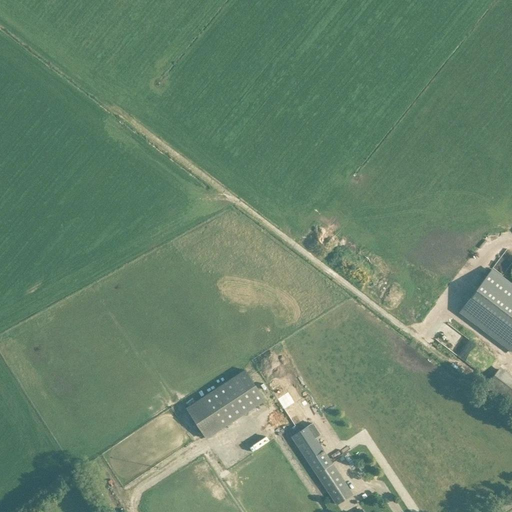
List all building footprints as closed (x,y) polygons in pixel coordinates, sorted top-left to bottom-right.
[(511,285),(491,270),(460,310),(511,349),(511,285)] [(484,386),(511,407),(511,376),(499,367),(484,386)] [(186,408),(206,438),(264,400),(245,370),(186,408)] [(265,380),(259,383),(268,396),(273,392),(265,380)] [(315,438),(307,426),(292,436),(300,448),(315,438)] [(345,484),(323,451),(308,461),(337,504),(349,496),(342,486),(345,484)]
